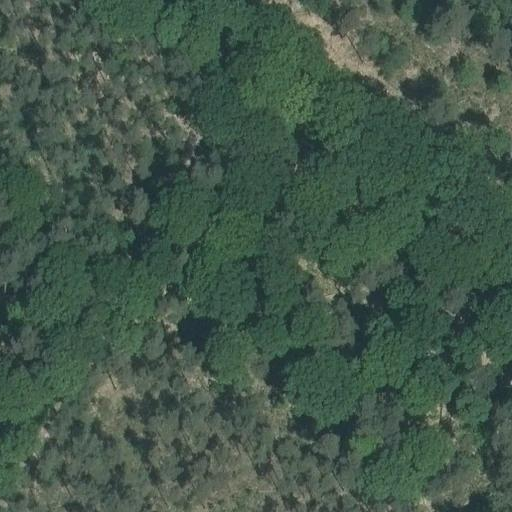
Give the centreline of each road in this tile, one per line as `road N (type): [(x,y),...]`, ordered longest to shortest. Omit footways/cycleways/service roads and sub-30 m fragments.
road 1 (unknown): [(511,230),(304,110),(244,87),(111,0)]
road 2 (track): [(511,196),(180,0)]
